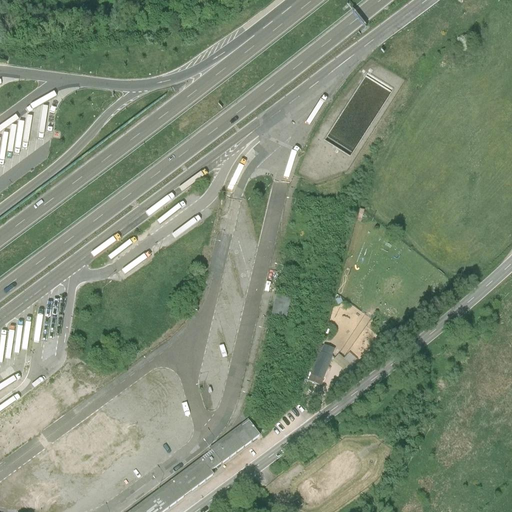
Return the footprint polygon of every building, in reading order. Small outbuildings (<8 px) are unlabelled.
[(391,92),(365,76),(324,141),(349,157),(391,92)] [(319,124),(330,99),(324,96),(312,121),(319,124)] [(256,179),(259,164),(249,162),(246,177),(256,179)] [(243,190),(239,188),(238,193),(247,196),(251,181),(246,179),(243,190)] [(112,248),(133,232),(130,228),(109,244),(112,248)] [(136,238),(114,256),(119,263),(141,244),(136,238)] [(121,272),(127,279),(148,263),(143,256),(121,272)] [(289,320),(295,299),(279,294),(273,315),(289,320)] [(364,332),(346,355),(358,365),(377,341),(364,332)] [(2,376),(0,381),(0,402),(10,378),(2,376)] [(249,423),(241,428),(253,444),(260,438),(249,423)] [(241,428),(234,434),(245,449),(253,444),(241,428)] [(234,434),(226,440),(237,455),(245,449),(234,434)] [(226,440),(218,445),(230,461),(237,455),(226,440)] [(222,466),(230,461),(218,445),(211,451),(212,453),(222,466)] [(211,474),(222,466),(212,453),(201,461),(211,474)] [(201,461),(194,466),(205,482),(213,477),(211,474),(201,461)] [(194,466),(186,472),(198,487),(205,482),(194,466)] [(186,472),(179,477),(190,493),(198,487),(186,472)] [(179,477),(172,483),(183,498),(190,493),(179,477)] [(172,483),(164,488),(176,504),(183,498),(172,483)] [(164,488),(157,494),(168,509),(176,504),(164,488)] [(157,494),(149,499),(158,511),(164,511),(168,509),(157,494)] [(158,511),(149,499),(142,504),(147,511),(158,511)]
